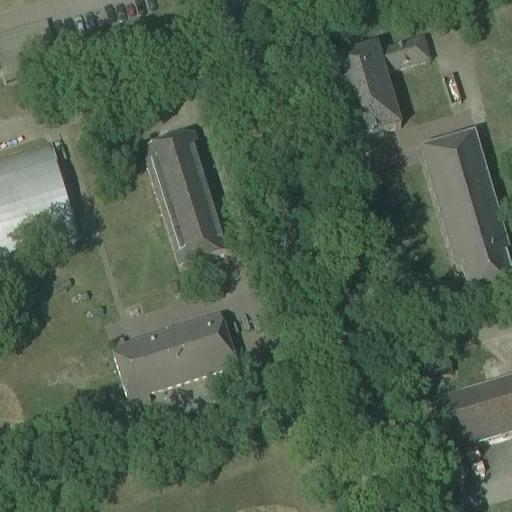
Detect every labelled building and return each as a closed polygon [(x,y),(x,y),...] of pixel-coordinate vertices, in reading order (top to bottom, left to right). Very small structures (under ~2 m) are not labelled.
[(330,73),(331,79),(351,145),(400,131),(384,77),(429,65),(423,42),(378,56),(376,50),(327,64),(330,73)] [(194,138),(179,143),(145,153),(142,154),(179,273),(231,257),(219,221),(223,219),(222,217),(219,218),(212,198),(216,197),(216,195),(211,196),(206,176),(209,175),(209,173),(205,174),(194,138)] [(508,258),(486,182),(473,139),(421,154),(456,273),(461,272),(472,311),(511,298),(511,288),(506,269),(511,268),(508,258)] [(0,267),(77,244),(50,144),(0,159),(0,267)] [(148,400),(237,372),(220,320),(125,350),(123,343),(111,347),(113,354),(111,354),(129,412),(150,406),(148,400)] [(422,371),(426,384),(451,377),(447,363),(422,371)] [(511,380),(432,405),(448,457),(511,437),(511,380)] [(274,414),(261,418),(265,432),(278,428),(274,414)]
